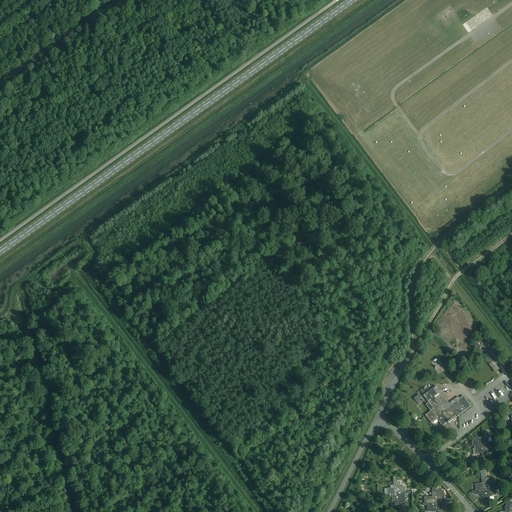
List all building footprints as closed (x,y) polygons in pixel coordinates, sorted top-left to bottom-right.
[(452,184),(461,195),(470,187),(461,178),(459,180),(458,179),(452,184)] [(430,390),(423,395),(428,402),(425,405),(430,411),(428,413),(425,415),(431,424),(437,419),(442,427),(447,423),(447,422),(441,414),(444,412),(450,419),(456,415),(457,416),(471,407),(467,401),(463,396),(461,398),(462,399),(460,400),(459,399),(450,405),(449,403),(446,400),(435,386),(430,390)] [(475,446),(474,446),(475,454),(484,453),(484,450),(483,445),(478,446),(477,446),(475,446)] [(488,445),(483,445),(484,450),(484,453),(492,452),(491,445),(489,445),(488,445)] [(484,472),(480,472),(482,483),(483,487),(485,487),(485,485),(489,484),(492,484),(492,478),(485,479),(484,472)] [(493,484),(485,485),(485,487),(487,487),(488,495),(494,495),(493,484)] [(476,490),(476,494),(482,494),(482,497),(484,496),(484,501),(489,501),(487,487),(485,487),(485,489),(481,490),(476,490)] [(400,492),(396,492),(396,494),(398,494),(398,498),(398,501),(402,501),(402,498),(404,498),(404,493),(405,493),(404,492),(400,492)] [(443,492),(434,493),(434,495),(434,497),(434,501),(436,501),(436,499),(444,499),(444,493),(443,492)] [(425,503),(424,503),(424,505),(428,505),(428,511),(438,511),(438,506),(438,505),(438,501),(436,501),(436,503),(432,503),(430,503),(427,503),(425,503)]
